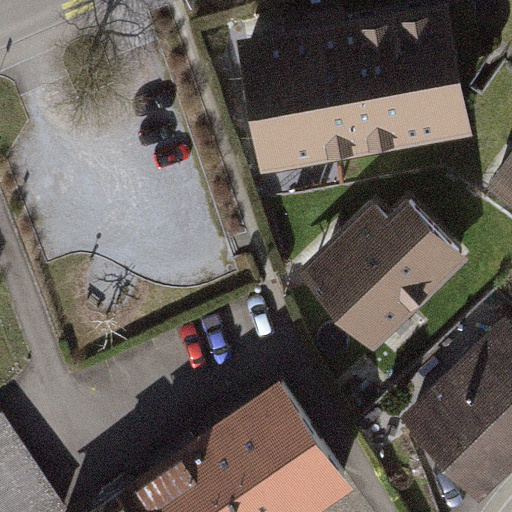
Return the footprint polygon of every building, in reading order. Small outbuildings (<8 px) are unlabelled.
[(469,0),(372,0),(239,23),(265,168),(492,129),(469,0)] [(511,151),(498,172),(511,181),(511,151)] [(397,175),(301,268),(384,353),(479,260),(397,175)] [(511,339),(449,391),(511,466),(511,339)] [(277,365),(62,511),(278,511),(346,465),(277,365)]
